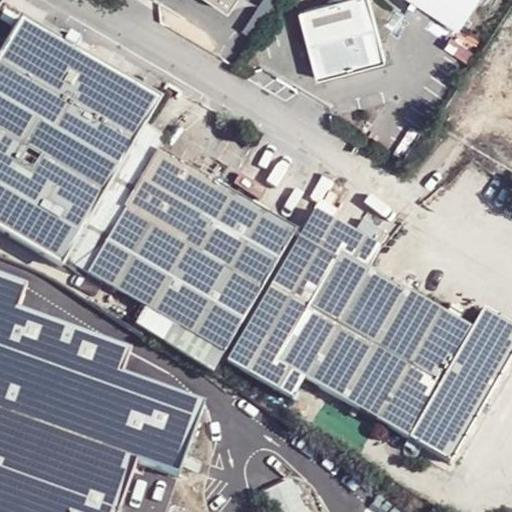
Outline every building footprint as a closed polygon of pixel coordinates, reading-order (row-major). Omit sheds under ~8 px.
[(407,0),(457,33),(479,0),(330,0),(326,7),(298,14),(316,83),(386,65),(369,0),(349,0),(348,0),(407,0)] [(0,238),(55,272),(65,272),(144,129),(155,105),(71,55),(76,45),(63,39),(57,50),(16,24),(0,51),(0,238)] [(144,129),(65,272),(67,273),(141,313),(220,364),(296,237),(157,153),(161,145),(158,136),(144,129)] [(449,479),(511,363),(511,332),(481,314),(476,322),(469,333),(365,274),(377,253),(312,213),(296,237),(220,364),(288,405),(300,389),(321,402),(449,479)] [(0,275),(0,511),(116,511),(133,470),(174,485),(203,407),(121,379),(130,351),(19,312),(28,287),(0,275)] [(132,329),(208,379),(220,364),(141,313),(132,329)] [(304,511),(289,481),(260,496),(268,511),(304,511)]
